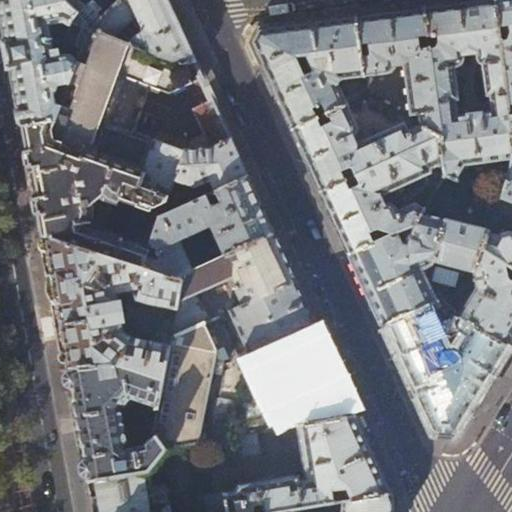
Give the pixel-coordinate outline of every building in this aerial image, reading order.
[(79,13),(65,0),(1,0),(13,67),(24,126),(56,122),(76,67),(75,60),(75,59),(74,57),(72,56),(70,55),(64,56),(63,50),(55,51),(51,25),(66,22),(71,26),(72,23),(79,13)] [(65,0),(79,13),(80,13),(86,8),(82,3),(81,0),(65,0)] [(181,28),(168,0),(120,0),(91,30),(135,47),(185,66),(196,60),(183,32),(181,28)] [(483,0),(449,5),(425,8),(428,35),(437,34),(438,40),(438,42),(438,45),(437,47),(436,47),(433,48),(431,49),(438,103),(457,101),(460,100),(456,68),(458,67),(461,67),(462,66),(464,64),(465,61),(465,58),(465,56),(476,55),(477,63),(478,64),(480,65),(482,66),(486,97),(490,96),(508,94),(495,0),(483,0)] [(511,0),(495,0),(508,94),(509,104),(511,104),(511,0)] [(381,13),(357,17),(361,45),(370,45),(371,58),(362,58),(365,77),(387,75),(387,74),(390,73),(392,72),(394,70),(396,67),(403,66),(409,116),(419,116),(420,126),(442,138),(438,103),(431,49),(430,47),(420,48),(418,36),(428,35),(425,8),(381,13)] [(260,29),(253,43),(275,92),(282,105),(293,130),(319,119),(320,118),(315,109),(320,106),(325,116),(331,113),(348,105),(339,84),(342,81),(365,77),(362,58),(361,45),(357,17),(307,23),(260,29)] [(76,67),(56,122),(24,126),(38,205),(44,235),(143,268),(147,257),(151,247),(153,242),(161,219),(209,196),(218,192),(248,176),(233,141),(213,99),(195,109),(213,148),(187,151),(156,140),(148,163),(142,161),(150,139),(134,133),(151,87),(171,95),(193,85),(204,78),(196,60),(185,66),(135,47),(91,30),(82,26),(75,45),(84,49),(76,67)] [(509,104),(508,94),(490,96),(492,110),(458,114),(457,101),(438,103),(442,138),(445,165),(445,173),(446,174),(458,178),(467,165),(511,159),(511,127),(510,114),(509,104)] [(348,105),(331,113),(335,122),(323,127),(319,119),(293,130),(303,152),(321,192),(347,181),(343,171),(353,167),(358,176),(442,138),(420,126),(409,130),(404,122),(368,138),(364,141),(359,142),(356,135),(357,134),(359,132),(359,130),(359,127),(348,105)] [(511,114),(510,114),(511,127),(511,169),(511,170),(503,196),(511,199),(511,114)] [(431,171),(445,165),(442,138),(358,176),(361,184),(351,189),(347,181),(321,192),(339,230),(350,254),(376,242),(371,232),(379,229),(394,234),(397,233),(414,225),(424,209),(416,203),(398,210),(397,208),(395,206),(393,204),(391,204),(389,203),(387,203),(385,204),(382,197),(432,175),(431,171)] [(260,202),(248,176),(218,192),(223,203),(214,207),(209,196),(161,219),(153,242),(159,249),(158,252),(157,255),(158,258),(159,259),(158,261),(147,257),(143,268),(178,279),(194,272),(179,240),(213,226),(227,257),(275,233),(260,202)] [(511,199),(503,196),(502,196),(497,207),(511,217),(511,231),(511,233),(508,232),(504,234),(502,236),(494,233),(499,217),(495,215),(489,230),(483,248),(511,265),(511,199)] [(424,209),(414,225),(415,227),(409,247),(403,245),(397,233),(394,234),(376,242),(350,254),(364,285),(373,306),(382,326),(428,305),(443,299),(441,294),(437,293),(434,294),(423,269),(427,269),(431,267),(432,265),(434,263),(434,261),(474,271),(475,269),(483,248),(489,230),(427,205),(424,209)] [(285,257),(275,233),(227,257),(194,272),(178,279),(184,281),(178,310),(172,345),(165,379),(155,430),(159,435),(169,448),(170,449),(199,444),(217,350),(205,326),(211,323),(203,306),(201,305),(199,304),(198,301),(196,297),(235,279),(239,289),(237,291),(244,306),(232,311),(260,372),(328,351),(314,320),(285,257)] [(178,279),(143,268),(44,235),(51,273),(61,330),(68,368),(119,363),(165,379),(172,345),(152,340),(132,335),(123,328),(116,293),(134,290),(137,300),(159,306),(178,310),(184,281),(178,279)] [(511,265),(483,248),(475,269),(479,285),(477,288),(478,289),(461,316),(511,348),(511,347),(511,265)] [(428,305),(382,326),(432,435),(457,436),(473,411),(485,391),(511,348),(461,316),(451,306),(446,312),(457,323),(457,325),(458,327),(459,328),(468,334),(466,337),(458,337),(455,344),(458,351),(457,352),(454,350),(453,350),(451,350),(450,350),(428,305)] [(172,345),(178,310),(159,306),(162,315),(159,316),(156,332),(158,334),(152,340),(172,345)] [(344,387),(328,351),(260,372),(272,400),(270,401),(270,403),(270,404),(273,414),(274,415),(277,416),(279,415),(286,429),(300,426),(357,415),(344,387)] [(155,430),(165,379),(119,363),(68,368),(78,423),(88,481),(150,470),(151,470),(170,449),(169,448),(159,435),(152,439),(151,441),(149,443),(149,444),(130,447),(127,445),(121,406),(122,405),(127,405),(133,397),(155,404),(153,410),(151,411),(148,423),(149,426),(149,429),(155,430)] [(363,427),(357,415),(300,426),(308,479),(300,480),(299,478),(294,475),(239,485),(237,491),(225,493),(228,511),(281,511),(302,509),(344,502),(393,493),(373,450),(363,427)] [(232,438),(236,461),(259,457),(254,434),(232,438)] [(156,499),(150,470),(88,481),(94,510),(93,511),(172,511),(170,500),(169,498),(156,499)] [(209,511),(228,511),(225,493),(206,496),(209,511)] [(393,493),(344,502),(343,511),(302,511),(302,509),(281,511),(395,511),(396,500),(393,493)]
